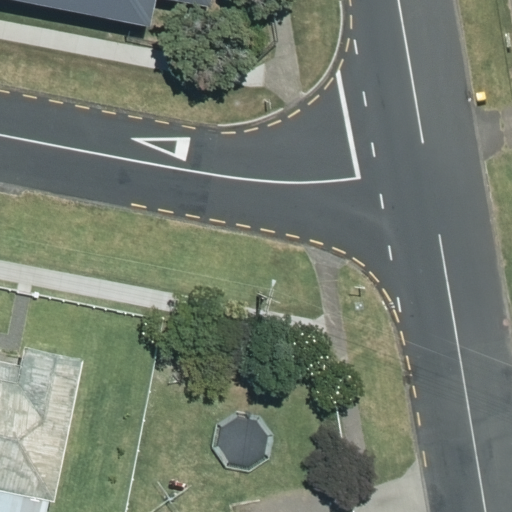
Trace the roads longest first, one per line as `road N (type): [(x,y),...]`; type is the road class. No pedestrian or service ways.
road 1 (residential): [(0,133),(230,179),(425,156)]
road 2 (tertiary): [(425,156),(484,511)]
road 3 (tertiary): [(399,0),(425,156)]
